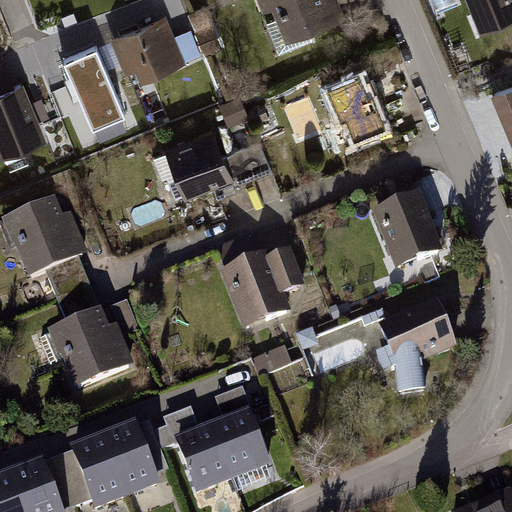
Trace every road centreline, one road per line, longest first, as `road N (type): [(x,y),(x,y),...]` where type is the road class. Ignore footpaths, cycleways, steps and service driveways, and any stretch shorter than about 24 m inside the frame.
road 1 (residential): [(393,0),(508,282),(504,385),(456,447)]
road 2 (residential): [(312,511),(456,447)]
